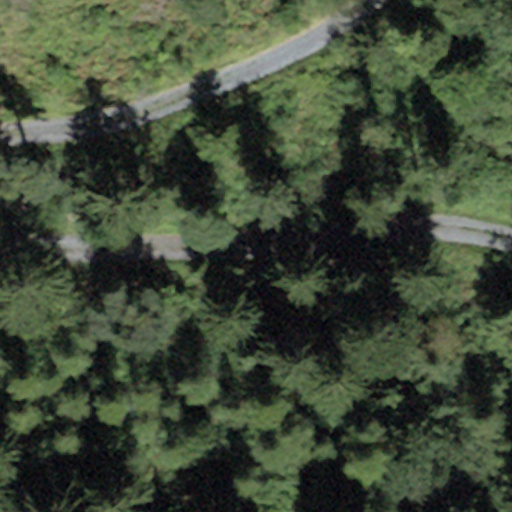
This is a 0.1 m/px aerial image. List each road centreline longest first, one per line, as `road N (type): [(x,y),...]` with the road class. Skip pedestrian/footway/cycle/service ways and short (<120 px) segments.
road 1 (track): [(511,243),(441,226),(208,251),(0,258)]
road 2 (track): [(0,134),(71,128),(177,102),(293,53),(373,0)]
